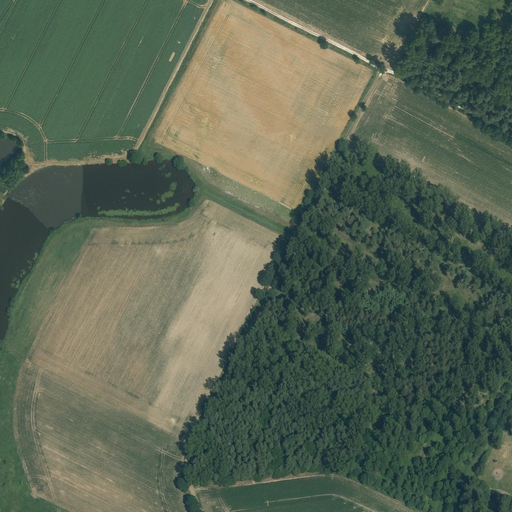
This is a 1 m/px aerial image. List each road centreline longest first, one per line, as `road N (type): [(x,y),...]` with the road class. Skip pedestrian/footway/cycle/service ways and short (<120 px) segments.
road 1 (track): [(204,511),(187,470),(188,435),(381,69)]
road 2 (track): [(511,133),(244,0)]
road 3 (track): [(452,511),(511,390)]
